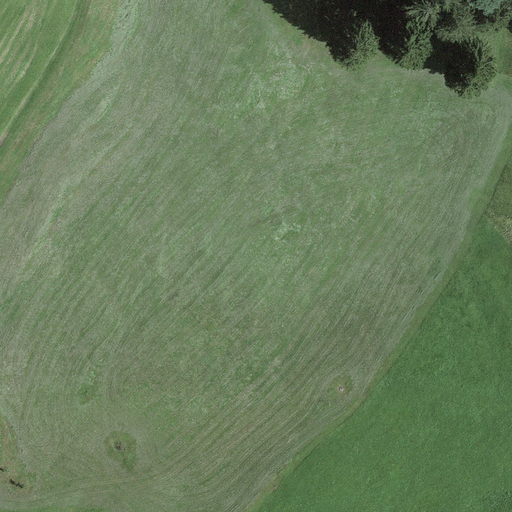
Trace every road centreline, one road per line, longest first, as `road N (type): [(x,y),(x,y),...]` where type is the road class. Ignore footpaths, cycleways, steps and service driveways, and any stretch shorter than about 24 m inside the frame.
road 1 (track): [(65,511),(337,409),(423,319),(510,248)]
road 2 (track): [(85,0),(0,151)]
